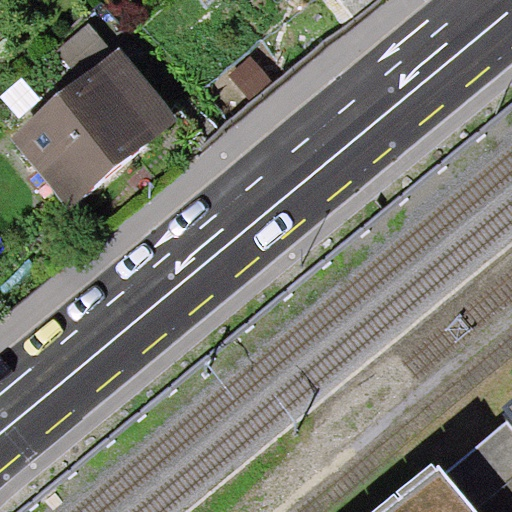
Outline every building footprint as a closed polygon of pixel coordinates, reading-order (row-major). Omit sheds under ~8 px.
[(87,26),(58,52),(84,80),(112,53),(87,26)] [(116,56),(11,145),(67,211),(173,122),(116,56)] [(252,59),(233,74),(253,98),(271,82),(252,59)] [(511,511),(511,413),(441,473),(473,511),(511,511)] [(393,511),(473,511),(441,473),(393,511)]
